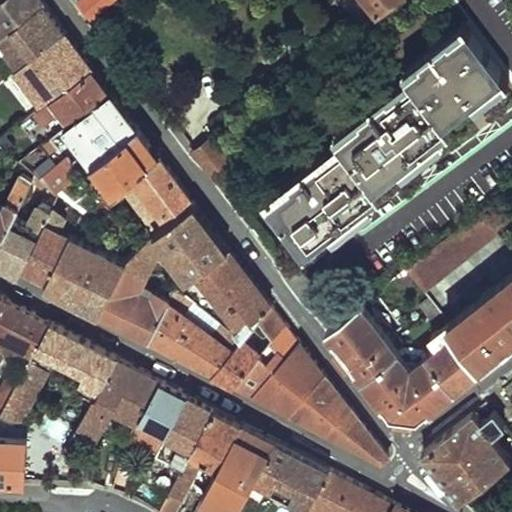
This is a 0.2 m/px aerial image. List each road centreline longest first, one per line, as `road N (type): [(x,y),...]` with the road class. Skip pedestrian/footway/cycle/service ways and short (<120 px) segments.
road 1 (residential): [(399,443),(60,0)]
road 2 (residential): [(0,273),(377,476)]
road 3 (residential): [(399,443),(511,357)]
